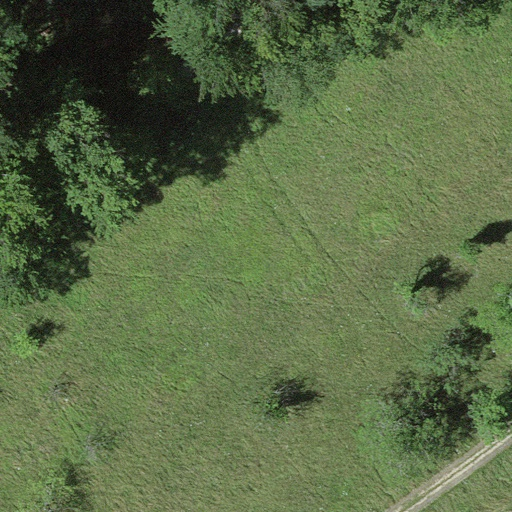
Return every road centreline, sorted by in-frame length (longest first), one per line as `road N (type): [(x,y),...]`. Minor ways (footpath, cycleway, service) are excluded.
road 1 (track): [(0,203),(284,0)]
road 2 (track): [(511,433),(397,511)]
